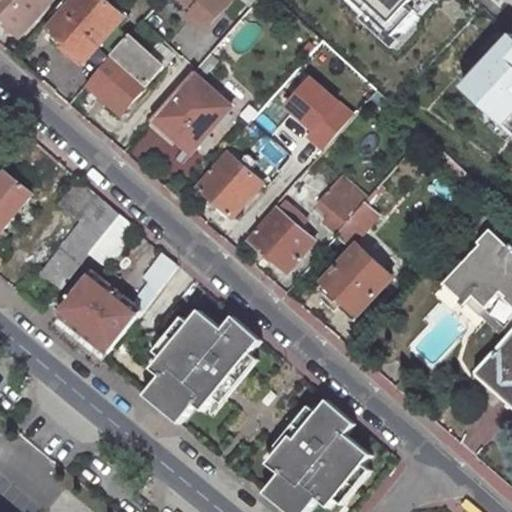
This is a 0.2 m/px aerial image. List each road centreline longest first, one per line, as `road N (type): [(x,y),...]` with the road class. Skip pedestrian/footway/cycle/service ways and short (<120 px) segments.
road 1 (residential): [(0,72),(436,457)]
road 2 (primary): [(0,328),(223,511)]
